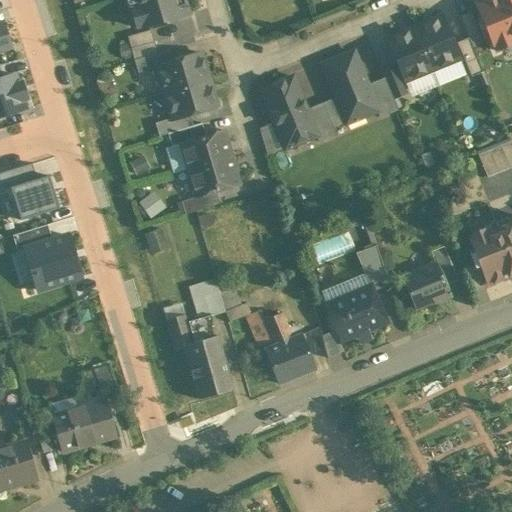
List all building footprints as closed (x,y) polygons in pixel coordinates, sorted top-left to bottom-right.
[(133,0),(135,6),(132,12),(136,28),(188,12),(184,0),(133,0)] [(511,0),(477,0),(475,1),(496,51),(511,44),(511,41),(511,0)] [(471,11),(459,16),(468,38),(469,39),(480,34),(471,11)] [(441,15),(430,20),(429,22),(415,28),(433,72),(460,61),(441,15)] [(3,22),(0,23),(0,50),(11,48),(3,22)] [(415,28),(401,33),(399,33),(387,37),(406,83),(433,72),(415,28)] [(151,30),(127,37),(134,60),(158,53),(151,30)] [(468,38),(457,43),(471,77),(483,72),(469,39),(468,38)] [(134,60),(138,73),(157,67),(157,66),(172,61),(169,50),(158,53),(134,60)] [(354,51),(322,64),(335,95),(344,117),(345,117),(362,110),(364,116),(377,111),(378,110),(368,85),(354,51)] [(172,61),(157,66),(157,67),(165,93),(209,80),(201,53),(172,61)] [(395,66),(382,72),(385,78),(393,98),(406,92),(395,66)] [(18,84),(15,74),(4,78),(0,79),(0,117),(26,109),(23,99),(27,98),(22,83),(18,84)] [(293,76),(261,89),(274,120),(283,142),(284,142),(301,135),(303,141),(316,136),(317,135),(306,109),(293,76)] [(385,78),(368,85),(378,110),(377,111),(379,116),(398,109),(393,98),(385,78)] [(209,80),(165,93),(172,119),(216,106),(209,80)] [(334,98),(324,102),(333,126),(344,122),(345,124),(347,123),(345,117),(344,117),(335,95),(333,96),(334,98)] [(324,102),(306,109),(317,135),(316,136),(318,141),(336,134),(333,126),(324,102)] [(273,123),(259,129),(267,153),(283,147),(284,149),(286,148),(284,142),(283,142),(274,120),(272,121),(273,123)] [(202,123),(168,134),(171,146),(180,143),(181,143),(206,135),(202,123)] [(206,135),(181,143),(180,143),(188,169),(231,156),(223,130),(206,135)] [(511,143),(511,141),(478,155),(487,177),(511,166),(511,143)] [(231,156),(188,169),(197,197),(197,198),(216,192),(239,185),(231,156)] [(0,180),(3,189),(11,187),(37,179),(32,164),(0,173),(0,180)] [(37,179),(11,187),(21,221),(59,210),(49,175),(37,179)] [(148,217),(165,206),(154,189),(137,201),(148,217)] [(216,192),(197,198),(197,197),(181,202),(185,214),(219,204),(216,192)] [(511,218),(509,219),(506,226),(498,229),(495,221),(494,222),(497,229),(488,232),(482,230),(473,233),(470,240),(477,256),(476,257),(477,257),(488,285),(509,276),(509,277),(511,277),(510,276),(511,275),(511,218)] [(505,218),(495,221),(498,229),(506,226),(509,219),(505,218)] [(485,225),(482,230),(488,232),(497,229),(494,222),(485,225)] [(25,248),(52,240),(47,225),(13,236),(18,252),(26,250),(25,248)] [(151,251),(168,246),(161,226),(145,231),(151,251)] [(319,263),(356,248),(349,230),(312,245),(319,263)] [(52,240),(25,248),(26,250),(38,291),(81,278),(67,235),(52,240)] [(457,280),(443,246),(430,251),(434,261),(435,261),(445,285),(457,280)] [(380,256),(362,263),(371,285),(371,284),(373,289),(388,284),(380,256)] [(445,285),(435,261),(434,261),(401,275),(415,310),(416,310),(415,308),(433,301),(434,304),(450,297),(445,285)] [(476,264),(465,268),(473,289),(484,285),(476,264)] [(234,278),(217,283),(219,291),(225,312),(225,311),(241,305),(238,297),(239,297),(234,278)] [(189,287),(192,299),(205,295),(219,291),(217,283),(216,280),(189,287)] [(371,285),(324,304),(335,330),(340,343),(387,323),(373,289),(371,284),(371,285)] [(205,295),(192,299),(199,320),(212,315),(225,312),(219,291),(205,295)] [(241,305),(225,311),(225,312),(230,322),(246,315),(251,314),(246,303),(241,305)] [(166,320),(184,314),(182,305),(163,310),(166,320)] [(251,314),(246,315),(260,348),(273,343),(264,320),(260,310),(251,314)] [(282,313),(264,320),(273,343),(274,346),(292,339),(282,313)] [(184,314),(166,320),(174,349),(184,346),(183,345),(192,343),(187,323),(184,314)] [(192,343),(217,335),(212,315),(199,320),(187,323),(192,343)] [(340,343),(335,330),(321,336),(330,356),(344,351),(340,343)] [(191,373),(225,363),(217,335),(192,343),(183,345),(184,346),(191,373)] [(274,346),(265,350),(279,383),(314,369),(301,335),(292,339),(274,346)] [(225,363),(191,373),(199,399),(232,390),(225,363)] [(109,365),(94,370),(101,395),(116,390),(109,365)] [(105,400),(52,416),(57,434),(62,452),(115,436),(105,400)] [(28,406),(15,410),(22,436),(36,432),(28,406)] [(63,454),(62,452),(57,434),(53,435),(59,455),(63,454)] [(26,441),(0,449),(0,486),(18,481),(19,485),(38,480),(26,441)]
